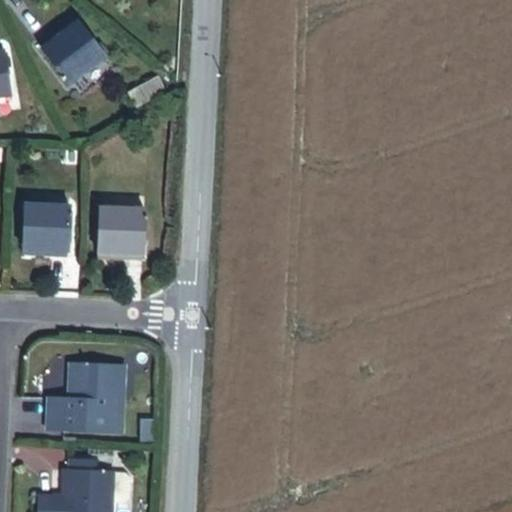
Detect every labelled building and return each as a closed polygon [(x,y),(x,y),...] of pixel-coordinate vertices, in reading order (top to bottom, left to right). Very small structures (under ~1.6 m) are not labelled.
[(67,86),(102,57),(75,23),(53,40),(51,37),(37,48),(67,86)] [(49,259),(65,259),(66,208),(21,207),(20,251),(49,251),(49,259)] [(123,260),(139,261),(141,212),(97,210),(96,252),(123,253),(123,260)] [(39,433),(118,436),(120,398),(113,398),(114,367),(68,365),(67,401),(41,400),(39,433)] [(113,398),(120,398),(121,367),(114,367),(113,398)] [(35,511),(107,511),(107,507),(109,477),(66,475),(65,498),(36,497),(35,511)] [(118,507),(124,502),(125,483),(120,478),(109,477),(107,507),(118,507)]
